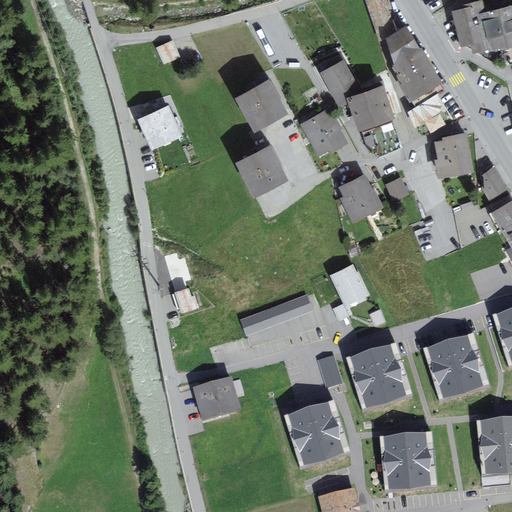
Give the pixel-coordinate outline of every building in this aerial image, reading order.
[(404,25),(394,31),(384,0),(365,0),(377,39),(383,37),(407,101),(410,99),(414,105),(408,108),(414,127),(440,111),(442,104),(437,98),(439,92),(443,89),(439,81),(414,40),(404,25)] [(459,7),(450,9),(458,44),(469,42),(471,52),(511,41),(511,2),(483,9),(480,0),(472,0),(458,3),(459,7)] [(163,66),(180,59),(172,41),(155,48),(163,66)] [(341,60),(318,72),(337,109),(348,103),(346,95),(359,91),(341,60)] [(264,77),(231,95),(250,130),(283,112),(264,77)] [(359,91),(346,95),(348,103),(355,125),(358,124),(388,115),(379,85),(359,91)] [(166,105),(134,118),(141,132),(149,150),(154,148),(180,136),(166,105)] [(328,107),(298,123),(317,160),(336,150),(348,144),(328,107)] [(469,167),(463,133),(443,136),(443,140),(434,141),(439,171),(469,167)] [(265,143),(231,160),(249,195),(254,193),(283,178),(265,143)] [(506,189),(492,168),(482,175),(482,189),(489,199),(506,189)] [(364,174),(335,189),(352,223),(381,208),(371,188),(364,174)] [(401,177),(384,185),(392,203),(409,195),(401,177)] [(511,201),(511,199),(489,213),(502,234),(509,245),(511,249),(511,201)] [(351,266),(328,276),(342,308),(365,298),(351,266)] [(187,289),(171,294),(178,316),(198,309),(194,295),(190,296),(187,289)] [(307,294),(241,319),(247,334),(313,309),(307,294)] [(511,308),(493,314),(509,367),(511,365),(511,308)] [(379,311),(371,315),(375,325),(384,322),(379,311)] [(473,335),(423,350),(439,402),(489,386),(473,335)] [(394,344),(346,359),(363,411),(411,395),(394,344)] [(334,356),(317,361),(326,388),(342,383),(334,356)] [(229,382),(191,391),(200,423),(202,423),(237,414),(229,382)] [(332,400),(286,415),(302,464),(348,449),(332,400)] [(511,418),(478,422),(483,475),(511,472),(511,418)] [(437,487),(431,433),(380,438),(386,492),(437,487)] [(353,489),(319,498),(322,511),(358,511),(354,494),(353,489)]
